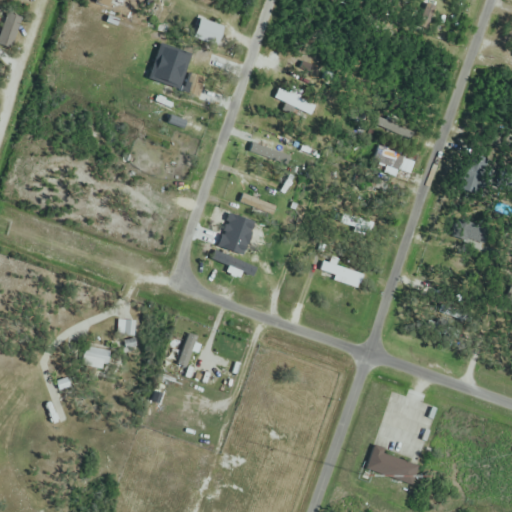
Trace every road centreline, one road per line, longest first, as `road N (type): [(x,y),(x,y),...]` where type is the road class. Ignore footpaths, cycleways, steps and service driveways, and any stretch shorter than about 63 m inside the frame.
road 1 (residential): [(311,511),(488,0)]
road 2 (residential): [(511,402),(176,286)]
road 3 (residential): [(266,0),(177,260),(176,286)]
road 4 (residential): [(39,0),(0,116)]
